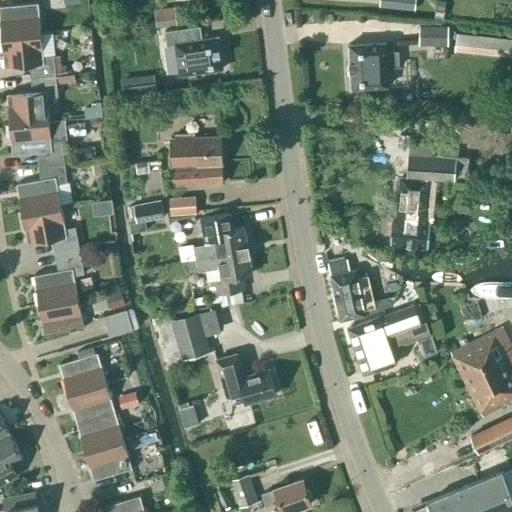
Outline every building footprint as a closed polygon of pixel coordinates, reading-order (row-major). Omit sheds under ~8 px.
[(379,0),(379,6),(414,10),(415,0),(379,0)] [(445,1),(437,0),(435,0),(433,19),(443,21),(445,1)] [(0,5),(0,22),(1,36),(41,33),(38,2),(0,5)] [(153,9),(155,27),(175,25),(174,7),(153,9)] [(419,26),(419,45),(447,45),(448,26),(419,26)] [(177,31),(165,33),(166,46),(177,44),(181,75),(199,72),(223,69),(218,37),(202,39),(201,28),(177,31)] [(54,54),(43,55),(41,33),(1,36),(4,67),(29,65),(31,78),(56,76),(54,54)] [(455,51),(511,57),(511,39),(457,34),(455,51)] [(350,88),(388,86),(387,68),(398,67),(398,51),(386,52),(385,42),(348,44),(350,88)] [(61,66),(60,55),(54,56),(56,76),(66,75),(65,66),(61,66)] [(47,98),(58,97),(56,76),(31,78),(32,91),(7,94),(9,124),(49,120),(47,98)] [(139,76),(120,78),(122,96),(142,93),(139,76)] [(98,107),(89,108),(90,118),(99,117),(98,107)] [(492,114),(476,113),(475,121),(491,122),(492,114)] [(37,152),(38,166),(65,163),(62,142),(51,143),(49,120),(9,124),(12,155),(37,152)] [(494,124),(455,121),(453,139),(434,137),(434,142),(408,140),(406,176),(466,181),(468,158),(491,160),(494,124)] [(222,164),(221,136),(194,137),(194,133),(176,134),(176,138),(172,138),(175,186),(187,185),(223,182),(222,164)] [(90,147),(78,147),(79,159),(91,158),(90,147)] [(67,182),(65,163),(38,166),(40,179),(16,183),(22,213),(61,206),(57,184),(67,182)] [(428,179),(399,176),(394,218),(392,218),(389,242),(426,246),(428,222),(424,221),(428,179)] [(195,196),(168,198),(170,215),(197,213),(195,196)] [(133,204),(136,221),(164,216),(161,199),(133,204)] [(65,228),(61,206),(22,213),(27,243),(52,239),(54,252),(80,247),(76,226),(65,228)] [(207,233),(209,243),(193,246),(193,243),(178,246),(180,261),(186,260),(195,258),(248,249),(244,226),(233,228),(230,212),(200,218),(203,234),(207,233)] [(74,275),(84,273),(80,247),(54,252),(58,270),(33,275),(39,305),(78,298),(74,275)] [(242,275),(252,273),(248,249),(195,258),(197,265),(198,271),(205,270),(207,281),(210,280),(213,295),(244,289),(242,275)] [(195,258),(186,260),(188,272),(198,270),(197,265),(195,258)] [(328,263),(340,320),(347,319),(347,321),(366,317),(365,314),(369,313),(367,305),(373,303),(367,276),(357,278),(355,269),(348,271),(346,259),(328,263)] [(44,335),(84,328),(78,298),(39,305),(44,335)] [(353,346),(411,326),(421,323),(420,321),(415,305),(387,315),(389,320),(381,323),(379,317),(366,321),(366,317),(347,321),(349,327),(347,328),(353,346)] [(126,309),(103,316),(109,336),(132,329),(126,309)] [(170,321),(181,360),(210,351),(199,312),(170,321)] [(430,333),(425,320),(420,321),(421,323),(411,326),(353,346),(363,374),(385,367),(395,363),(390,347),(430,333)] [(451,352),(482,416),(511,401),(511,346),(502,326),(451,352)] [(97,352),(59,363),(68,392),(106,381),(97,352)] [(242,391),(245,403),(276,394),(269,369),(244,376),(237,353),(216,359),(226,395),(242,391)] [(76,421),(115,410),(106,381),(68,392),(76,421)] [(135,391),(118,396),(121,408),(138,403),(135,391)] [(85,450),(123,439),(115,410),(76,421),(85,450)] [(511,415),(471,435),(478,452),(511,435),(511,415)] [(191,430),(183,432),(186,443),(194,441),(191,430)] [(9,434),(8,431),(0,435),(0,484),(4,482),(0,475),(0,469),(22,457),(9,434)] [(132,468),(123,439),(85,450),(93,479),(132,468)] [(139,446),(143,461),(159,456),(155,441),(139,446)] [(511,511),(511,494),(502,471),(420,505),(423,511),(511,511)] [(142,479),(146,492),(169,484),(165,472),(142,479)] [(230,480),(240,506),(257,501),(248,474),(230,480)] [(309,499),(311,499),(308,490),(306,490),(303,479),(275,488),(275,489),(262,493),(266,506),(279,502),(282,511),(285,511),(311,503),(309,499)] [(0,511),(36,511),(38,510),(34,492),(3,499),(5,508),(0,509),(0,511)] [(101,506),(103,511),(144,511),(140,495),(101,506)]
